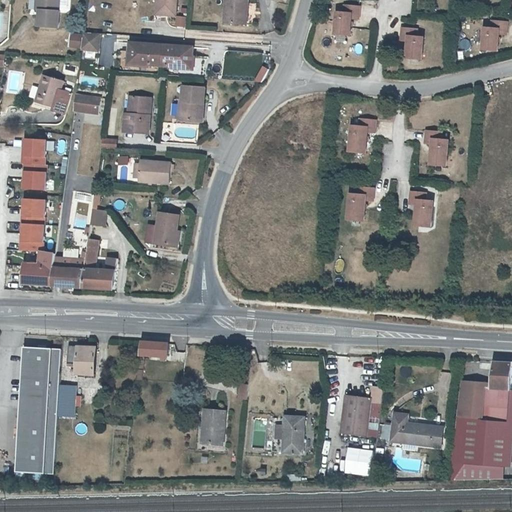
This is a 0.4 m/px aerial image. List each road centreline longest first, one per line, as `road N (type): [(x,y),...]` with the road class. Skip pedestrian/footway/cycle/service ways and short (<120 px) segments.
road 1 (unclassified): [(309,0),(290,57),(232,155),(203,260)]
road 2 (primary): [(217,333),(448,338)]
road 3 (primary): [(448,338),(225,312)]
road 4 (primary): [(190,310),(0,301)]
road 5 (primary): [(53,323),(217,333)]
road 6 (unclassified): [(53,323),(202,319)]
road 7 (residential): [(0,277),(5,149)]
